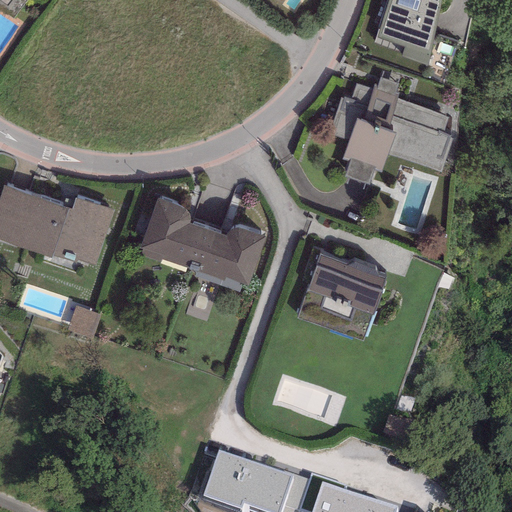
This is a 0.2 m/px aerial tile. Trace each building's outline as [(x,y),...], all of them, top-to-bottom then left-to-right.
[(383,0),(376,23),(405,31),(400,41),(427,51),(437,0),(383,0)] [(348,96),(338,93),(326,128),(344,134),(338,152),(346,155),(341,170),(364,178),(370,160),(375,162),(381,145),(437,164),(450,126),(440,123),(445,109),(397,93),(403,75),(377,66),(371,86),(353,80),(348,96)] [(107,209),(0,171),(0,232),(88,263),(107,209)] [(262,225),(152,187),(134,238),(244,277),(262,225)] [(378,275),(310,255),(292,315),(360,335),(378,275)] [(98,309),(75,302),(68,326),(90,333),(98,309)] [(300,511),(304,500),(218,478),(209,511),(378,511),(327,499),(323,511),(300,511)]
